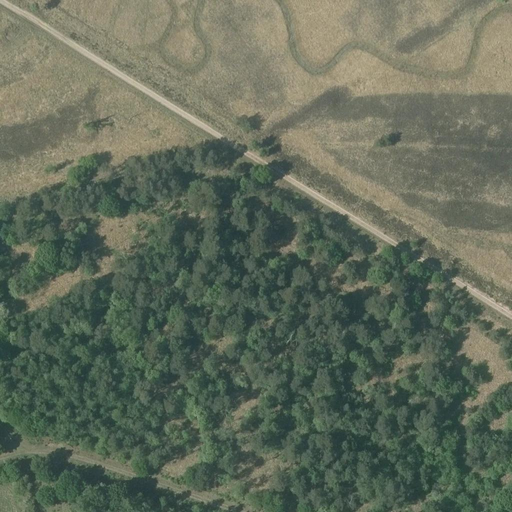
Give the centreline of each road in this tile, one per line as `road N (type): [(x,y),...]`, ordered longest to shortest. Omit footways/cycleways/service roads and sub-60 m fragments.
road 1 (track): [(511,318),(0,0)]
road 2 (track): [(241,511),(70,455),(0,458)]
